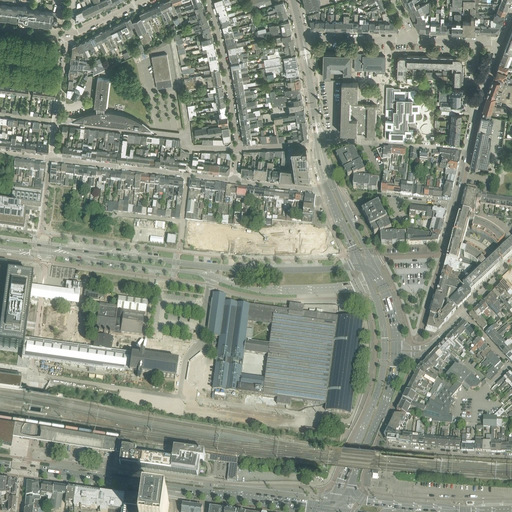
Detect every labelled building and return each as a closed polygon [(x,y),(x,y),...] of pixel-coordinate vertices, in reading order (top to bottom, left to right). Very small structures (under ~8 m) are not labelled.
[(20,20),(22,22),(27,23),(28,22),(32,22),(31,23),(38,24),(38,23),(42,24),(49,25),(49,24),(51,25),(52,20),(53,20),(56,20),(57,17),(56,17),(56,13),(52,13),(52,12),(47,11),(47,10),(44,10),(44,11),(40,10),(33,9),(29,9),(29,8),(26,8),(26,6),(22,5),(22,7),(17,6),(18,5),(17,5),(17,4),(14,0),(0,0),(0,17),(5,18),(9,18),(9,19),(16,20),(16,19),(20,19),(20,20)] [(87,7),(91,15),(97,12),(93,5),(92,5),(89,0),(85,0),(89,6),(87,7)] [(92,0),(95,4),(93,5),(97,12),(102,10),(96,0),(92,0)] [(96,0),(102,10),(107,8),(102,0),(101,1),(100,0),(96,0)] [(171,3),(170,0),(169,0),(165,2),(168,9),(171,8),(174,14),(177,12),(174,5),(173,3),(172,2),(171,3)] [(203,4),(201,0),(199,0),(193,2),(193,4),(185,7),(186,9),(188,9),(203,4)] [(224,3),(216,6),(218,11),(226,8),(232,6),(231,3),(236,2),(235,0),(234,0),(230,1),(224,3)] [(249,0),(251,7),(252,10),(275,3),(283,0),(249,0)] [(284,1),(283,0),(275,3),(275,4),(271,5),(272,7),(268,9),(269,11),(285,6),(284,1)] [(304,0),(305,1),(306,6),(307,7),(308,11),(307,12),(308,12),(319,9),(319,8),(318,4),(320,3),(319,0),(304,0)] [(371,10),(367,12),(369,13),(372,12),(374,11),(378,9),(380,8),(387,5),(386,4),(385,1),(385,0),(384,0),(383,0),(377,3),(377,4),(378,6),(377,6),(370,9),(371,10)] [(407,7),(409,11),(426,3),(424,0),(415,5),(414,3),(407,7)] [(475,6),(476,2),(475,0),(463,0),(463,7),(471,7),(474,7),(474,8),(475,8),(475,6)] [(84,1),(81,2),(84,9),(83,10),(86,17),(91,15),(87,7),(84,1)] [(425,32),(425,23),(426,17),(427,17),(427,16),(430,16),(431,1),(426,3),(409,11),(414,23),(418,31),(419,32),(422,32),(425,32)] [(165,2),(160,4),(168,21),(171,20),(166,10),(168,9),(165,2)] [(160,4),(155,7),(159,15),(160,14),(165,24),(169,23),(168,21),(160,4)] [(203,4),(188,9),(189,12),(196,9),(196,11),(197,12),(205,9),(203,4)] [(219,15),(220,16),(228,14),(228,13),(227,10),(233,8),(232,6),(226,8),(218,11),(219,15)] [(387,6),(384,8),(385,9),(386,12),(387,15),(389,20),(390,19),(392,22),(390,22),(390,31),(398,31),(399,29),(398,27),(395,22),(391,14),(389,9),(387,6)] [(155,7),(150,9),(157,24),(160,22),(157,16),(159,15),(155,7)] [(452,23),(452,32),(457,33),(458,13),(461,13),(461,7),(452,7),(452,10),(452,13),(452,16),(452,23)] [(505,16),(507,10),(499,7),(497,7),(493,7),(493,10),(497,10),(496,12),(505,16)] [(385,22),(385,31),(390,31),(390,22),(387,15),(386,12),(384,13),(383,10),(385,9),(384,8),(380,9),(381,12),(384,20),(385,22)] [(159,29),(158,27),(150,9),(145,11),(149,19),(150,18),(156,30),(159,29)] [(206,14),(205,9),(197,12),(197,14),(189,17),(189,20),(206,14)] [(76,22),(86,17),(83,10),(76,14),(75,21),(76,22)] [(141,13),(140,14),(142,17),(147,28),(150,36),(152,35),(151,32),(152,32),(150,27),(146,20),(149,19),(145,11),(141,13)] [(492,18),(502,22),(505,16),(496,12),(496,13),(495,13),(494,15),(485,15),(479,15),(479,11),(478,11),(475,11),(475,18),(480,18),(484,18),(485,18),(488,18),(491,18),(492,18)] [(228,14),(220,16),(221,21),(230,19),(229,16),(235,15),(234,12),(228,14)] [(200,21),(200,22),(208,20),(208,19),(206,14),(189,20),(185,21),(186,23),(192,22),(199,19),(200,21)] [(136,20),(133,21),(144,44),(152,40),(150,36),(147,28),(142,17),(136,20)] [(221,21),(223,27),(227,26),(226,25),(237,22),(235,17),(230,19),(221,21)] [(463,23),(463,33),(475,33),(475,21),(474,21),(474,17),(470,17),(470,21),(463,21),(463,23)] [(130,18),(126,21),(132,35),(133,37),(136,36),(134,33),(132,28),(134,27),(130,18)] [(480,25),(480,33),(491,34),(491,31),(491,30),(489,30),(487,29),(488,18),(485,18),(484,18),(480,18),(480,25)] [(498,33),(502,22),(492,18),(491,18),(488,18),(487,29),(489,30),(491,30),(491,31),(491,34),(496,34),(498,33)] [(201,24),(191,27),(191,30),(194,29),(210,25),(208,20),(200,22),(201,24)] [(126,21),(120,23),(124,30),(126,29),(127,32),(126,32),(128,37),(132,35),(126,21)] [(269,26),(270,31),(290,27),(289,21),(269,26)] [(227,26),(223,27),(224,32),(233,31),(233,30),(232,29),(231,25),(237,24),(237,22),(226,25),(227,26)] [(120,23),(115,26),(121,38),(123,41),(127,39),(124,34),(123,35),(122,31),(124,30),(120,23)] [(191,30),(189,31),(190,34),(198,31),(199,33),(202,33),(203,31),(203,32),(211,30),(210,25),(194,29),(191,30)] [(117,40),(121,38),(115,26),(111,28),(110,28),(113,35),(114,35),(117,40)] [(270,31),(258,33),(259,36),(260,39),(292,32),(290,27),(270,31)] [(110,28),(105,30),(114,48),(117,47),(111,36),(113,35),(110,28)] [(114,48),(105,30),(101,33),(102,36),(102,37),(104,40),(106,39),(111,50),(114,49),(114,48)] [(196,36),(197,39),(213,35),(211,30),(203,32),(204,34),(196,36)] [(101,33),(95,35),(101,47),(104,53),(107,52),(102,41),(103,41),(104,40),(102,37),(102,36),(101,33)] [(283,35),(276,36),(277,41),(293,38),(292,33),(283,35)] [(230,36),(225,37),(227,43),(237,41),(238,40),(237,38),(241,37),(243,36),(242,34),(230,37),(230,36)] [(95,35),(91,37),(97,51),(100,50),(99,48),(101,47),(95,35)] [(198,44),(214,40),(213,35),(197,39),(198,44)] [(97,51),(91,37),(86,39),(90,47),(90,46),(92,50),(93,49),(95,53),(97,51)] [(264,44),(261,44),(262,49),(270,47),(279,46),(294,43),(293,38),(277,41),(266,43),(266,45),(264,46),(264,44)] [(86,39),(81,42),(88,56),(91,55),(88,48),(89,47),(90,47),(86,39)] [(214,40),(198,44),(199,49),(207,47),(215,45),(214,40)] [(139,41),(135,41),(137,45),(138,47),(141,53),(145,50),(142,43),(140,44),(139,41)] [(88,56),(81,42),(76,44),(80,51),(82,51),(86,60),(89,59),(88,56)] [(279,47),(275,48),(275,51),(295,48),(294,43),(279,46),(279,47)] [(75,54),(80,51),(76,44),(73,46),(72,46),(71,56),(76,57),(76,56),(75,54)] [(237,46),(228,48),(228,49),(229,54),(241,51),(244,51),(244,48),(243,45),(237,47),(237,46)] [(295,48),(275,51),(276,57),(281,56),(280,55),(296,53),(295,48)] [(209,58),(209,59),(218,57),(216,51),(208,53),(208,55),(201,57),(198,58),(199,61),(201,61),(201,60),(209,58)] [(344,53),(345,53),(340,53),(324,52),(323,76),(331,77),(331,65),(344,66),(344,68),(343,68),(343,69),(344,69),(344,73),(351,73),(352,53),(344,53)] [(355,70),(363,70),(363,68),(364,68),(367,68),(367,69),(368,69),(368,68),(372,68),(372,69),(372,68),(376,69),(376,72),(384,73),(385,69),(385,56),(381,56),(380,56),(377,56),(376,56),(373,56),(373,55),(372,55),(372,56),(368,56),(368,55),(368,56),(364,56),(364,55),(364,54),(355,53),(355,70)] [(404,56),(404,57),(400,57),(398,59),(398,64),(396,64),(396,68),(406,68),(407,68),(407,65),(452,66),(452,69),(453,70),(453,83),(463,83),(463,66),(462,66),(462,61),(460,58),(457,58),(457,55),(453,55),(453,57),(407,55),(407,53),(403,53),(403,56),(404,56)] [(136,55),(132,57),(136,63),(140,61),(137,54),(136,55)] [(152,56),(156,80),(171,78),(167,54),(152,56)] [(268,58),(263,59),(264,63),(264,64),(297,59),(296,54),(281,56),(268,58)] [(71,57),(71,62),(90,65),(90,62),(80,61),(80,58),(76,58),(76,57),(71,56),(71,57)] [(206,62),(203,63),(203,66),(219,63),(218,57),(209,59),(205,60),(206,62)] [(297,59),(264,64),(265,67),(265,68),(265,69),(298,65),(297,59)] [(71,62),(70,70),(78,71),(79,69),(93,70),(93,75),(105,69),(104,66),(98,66),(94,65),(90,65),(71,62)] [(511,66),(509,66),(500,62),(497,68),(507,72),(511,72),(511,70),(511,66)] [(298,65),(265,69),(265,71),(266,73),(267,73),(274,72),(298,69),(298,68),(298,65)] [(497,68),(494,76),(495,76),(495,77),(501,79),(500,82),(505,84),(506,82),(507,82),(511,83),(511,77),(511,78),(510,78),(510,81),(508,80),(511,72),(507,72),(497,68)] [(78,71),(70,70),(69,78),(74,79),(75,75),(78,76),(78,75),(82,76),(83,72),(78,71)] [(212,75),(204,77),(204,80),(207,80),(208,86),(222,83),(220,73),(221,73),(221,72),(220,72),(212,74),(212,75)] [(201,75),(189,77),(184,78),(186,89),(196,87),(197,87),(196,81),(202,80),(201,75)] [(110,79),(98,77),(95,103),(94,107),(96,107),(96,108),(105,109),(105,108),(106,108),(110,79)] [(69,78),(68,86),(76,87),(77,84),(78,83),(74,83),(74,82),(75,82),(76,81),(76,79),(74,79),(69,78)] [(171,78),(156,80),(156,84),(157,88),(165,87),(172,86),(171,78)] [(282,81),(274,82),(275,87),(283,86),(284,89),(301,86),(300,78),(282,81)] [(493,79),(488,92),(511,95),(511,83),(507,82),(506,82),(505,84),(500,82),(493,79)] [(235,85),(236,90),(244,89),(244,88),(248,88),(248,86),(255,84),(255,82),(247,83),(235,85)] [(358,104),(351,104),(351,100),(353,100),(355,100),(356,100),(358,100),(358,82),(351,82),(342,82),(342,83),(341,83),(341,84),(341,85),(342,85),(342,86),(342,97),(341,133),(365,133),(365,137),(375,137),(376,105),(369,104),(358,104)] [(76,87),(72,97),(77,99),(79,100),(81,96),(82,94),(86,86),(85,85),(84,87),(82,87),(77,84),(76,87)] [(76,87),(68,86),(67,93),(67,95),(72,97),(76,87)] [(275,90),(269,91),(270,94),(270,96),(271,96),(291,93),(293,92),(302,91),(301,86),(284,89),(275,90)] [(385,138),(389,138),(389,139),(405,139),(405,137),(413,137),(413,129),(417,129),(417,123),(415,123),(415,121),(416,122),(416,112),(420,113),(420,104),(416,104),(416,99),(417,91),(408,91),(406,91),(400,90),(400,88),(394,88),(393,87),(388,87),(386,86),(386,115),(388,115),(388,120),(386,120),(385,128),(387,128),(387,130),(385,130),(385,137),(385,138)] [(463,90),(463,89),(450,89),(450,90),(449,90),(449,88),(440,88),(439,101),(441,102),(441,106),(440,106),(440,110),(451,110),(451,109),(451,106),(461,106),(462,106),(464,105),(464,102),(462,100),(462,97),(463,94),(462,94),(463,90)] [(302,97),(302,91),(293,92),(291,93),(271,96),(271,102),(302,97)] [(488,92),(487,96),(496,98),(497,98),(504,101),(511,101),(511,95),(488,92)] [(256,93),(254,93),(236,96),(237,101),(237,102),(245,101),(245,100),(245,98),(252,97),(253,98),(256,97),(256,93)] [(487,96),(483,111),(501,113),(505,114),(505,112),(506,112),(507,109),(506,108),(506,107),(496,105),(497,103),(495,102),(496,98),(487,96)] [(302,97),(271,102),(272,107),(279,106),(282,105),(288,104),(303,102),(302,97)] [(256,104),(238,107),(238,108),(239,110),(239,112),(247,111),(251,110),(250,108),(255,107),(256,107),(256,104)] [(288,113),(289,116),(274,118),(275,123),(290,121),(297,120),(306,119),(306,118),(305,118),(305,113),(304,112),(303,108),(304,108),(304,107),(295,109),(296,112),(288,113)] [(73,120),(80,121),(93,123),(95,122),(97,122),(97,123),(126,127),(126,126),(127,125),(130,127),(145,129),(151,130),(149,128),(148,127),(147,126),(144,124),(142,123),(141,122),(138,120),(135,118),(133,118),(131,117),(129,116),(127,115),(125,115),(123,114),(121,113),(119,113),(117,112),(114,112),(112,112),(110,112),(108,112),(105,111),(105,109),(96,108),(97,112),(94,112),(92,113),(90,113),(87,114),(85,115),(82,116),(79,117),(76,119),(74,119),(73,120)] [(450,121),(461,122),(461,115),(458,115),(456,115),(456,112),(451,111),(441,111),(441,114),(452,115),(452,118),(450,118),(450,121)] [(219,124),(222,123),(229,122),(227,116),(214,118),(209,119),(210,122),(217,120),(218,120),(219,123),(219,124)] [(481,116),(478,128),(488,130),(490,120),(490,117),(481,116)] [(290,124),(287,124),(288,130),(292,130),(298,129),(307,128),(306,119),(297,120),(290,121),(290,124)] [(491,138),(488,138),(489,130),(492,131),(493,120),(490,120),(488,130),(478,128),(471,166),(479,168),(480,165),(488,166),(489,157),(489,153),(491,138)] [(213,144),(225,144),(228,144),(232,142),(229,122),(222,123),(223,133),(224,140),(213,140),(213,144)] [(196,133),(194,133),(195,137),(194,137),(223,133),(222,123),(219,124),(219,123),(202,126),(202,128),(195,129),(196,133)] [(106,141),(105,147),(103,147),(101,159),(106,159),(108,145),(109,138),(110,132),(104,131),(104,137),(103,141),(106,141)] [(141,135),(128,134),(127,142),(140,143),(141,135)] [(459,142),(460,135),(449,135),(449,137),(450,137),(450,141),(447,141),(447,144),(452,144),(453,142),(459,142)] [(391,155),(392,147),(387,147),(387,148),(384,148),(377,150),(377,151),(383,163),(388,162),(387,160),(390,160),(391,155)] [(137,155),(133,154),(133,156),(132,156),(131,162),(139,163),(140,149),(138,148),(137,155)] [(352,148),(350,149),(342,152),(337,155),(344,169),(359,161),(352,148)] [(282,156),(281,168),(279,180),(290,181),(297,182),(298,182),(311,184),(307,153),(305,153),(304,153),(304,151),(306,152),(306,151),(306,149),(305,149),(301,149),(293,150),(292,150),(291,152),(292,152),(293,156),(295,170),(291,170),(284,169),(286,154),(282,153),(282,156)] [(421,152),(421,150),(417,150),(417,155),(416,160),(420,160),(419,161),(428,162),(428,160),(429,153),(428,153),(426,153),(426,152),(423,152),(421,152)] [(249,167),(248,176),(254,177),(255,165),(256,151),(253,152),(251,165),(249,164),(249,167)] [(267,166),(266,179),(272,179),(273,167),(275,155),(274,155),(274,151),(269,151),(268,158),(273,158),(273,162),(268,161),(267,166)] [(461,153),(435,151),(435,155),(440,155),(444,156),(460,159),(461,154),(461,153)] [(198,161),(197,170),(204,171),(205,162),(205,160),(205,159),(205,157),(206,152),(202,152),(201,158),(202,159),(202,162),(198,161)] [(443,160),(459,164),(460,159),(444,156),(440,155),(435,155),(439,156),(441,156),(440,160),(443,160)] [(254,177),(260,178),(262,160),(259,160),(259,165),(255,165),(254,177)] [(436,164),(435,167),(437,168),(441,169),(446,170),(457,172),(458,169),(458,168),(459,167),(458,166),(459,164),(443,160),(442,165),(436,164)] [(353,176),(354,179),(358,176),(364,173),(359,161),(344,169),(349,178),(353,176)] [(242,176),(248,176),(249,167),(244,166),(245,162),(242,162),(241,174),(242,176)] [(50,180),(50,183),(56,184),(56,181),(57,177),(57,174),(58,166),(52,165),(51,177),(54,177),(54,180),(50,180)] [(66,178),(65,187),(69,187),(69,183),(68,183),(69,179),(69,175),(73,176),(74,176),(75,168),(67,167),(66,178)] [(279,180),(281,168),(273,167),(272,179),(279,180)] [(407,185),(406,195),(411,196),(413,182),(413,179),(414,175),(408,175),(408,181),(407,185)] [(358,176),(354,179),(353,187),(362,188),(377,190),(378,182),(362,180),(361,179),(359,178),(358,176)] [(445,181),(443,189),(448,190),(452,191),(455,178),(445,176),(445,178),(445,181)] [(388,185),(387,193),(393,194),(395,179),(392,179),(391,185),(388,185)] [(395,179),(393,194),(400,195),(402,180),(395,179)] [(33,186),(33,189),(35,189),(43,190),(43,187),(41,186),(41,183),(38,182),(33,182),(33,186)] [(190,182),(190,183),(186,220),(187,220),(198,221),(199,220),(197,219),(199,208),(198,208),(199,204),(195,204),(195,201),(196,197),(197,197),(197,195),(200,196),(201,191),(202,183),(190,182)] [(411,196),(423,197),(424,188),(415,187),(415,182),(413,182),(411,196)] [(12,198),(12,201),(41,205),(43,191),(15,187),(15,193),(13,193),(12,198)] [(244,204),(246,188),(238,187),(236,199),(243,200),(242,204),(244,204)] [(253,202),(254,197),(255,189),(246,188),(244,204),(247,204),(248,201),(253,202)] [(450,200),(452,191),(448,190),(443,189),(442,199),(449,200),(450,200)] [(492,197),(485,196),(479,195),(479,194),(476,193),(477,192),(465,190),(460,211),(461,211),(472,214),(474,214),(475,209),(474,209),(477,198),(478,198),(477,202),(480,203),(480,204),(484,205),(489,205),(489,208),(490,208),(492,197)] [(288,205),(287,211),(291,212),(292,205),(294,204),(294,202),(295,194),(289,193),(288,205)] [(301,195),(299,209),(302,209),(302,203),(304,203),(302,223),(312,224),(315,196),(312,196),(311,196),(310,196),(309,196),(306,195),(301,195)] [(148,215),(156,216),(157,211),(158,203),(153,202),(152,210),(148,210),(148,215)] [(378,204),(367,210),(363,212),(370,225),(384,217),(383,216),(384,215),(383,216),(378,204)] [(0,226),(23,230),(25,217),(28,217),(29,214),(25,214),(26,210),(23,209),(19,209),(5,207),(1,206),(0,206),(0,226)] [(416,208),(416,213),(422,214),(422,219),(427,220),(428,210),(427,210),(416,208)] [(433,210),(433,215),(434,215),(433,220),(433,221),(436,221),(444,223),(447,214),(447,213),(446,212),(445,212),(433,210)] [(498,246),(503,241),(505,239),(506,238),(506,237),(504,236),(501,233),(499,231),(497,230),(497,229),(494,228),(492,226),(489,225),(487,223),(486,223),(484,222),(481,221),(478,220),(475,219),(470,218),(470,217),(470,215),(471,216),(472,214),(461,211),(460,214),(459,214),(454,232),(446,259),(456,262),(463,264),(464,264),(469,266),(474,250),(472,250),(473,248),(474,249),(474,248),(472,247),(470,246),(467,246),(466,250),(462,249),(468,225),(467,225),(468,223),(469,223),(473,225),(472,230),(473,231),(476,232),(478,232),(481,234),(483,235),(483,234),(482,234),(482,232),(487,234),(485,236),(487,237),(490,239),(494,242),(495,243),(494,242),(495,241),(499,244),(497,246),(498,246)] [(233,221),(233,225),(242,226),(243,217),(235,216),(235,221),(233,221)] [(379,233),(381,236),(385,233),(391,230),(384,217),(370,225),(375,235),(379,233)] [(441,234),(444,223),(436,221),(433,221),(433,220),(432,220),(430,231),(441,234)] [(186,222),(182,248),(200,250),(201,238),(201,236),(203,224),(186,222)] [(321,228),(300,231),(302,243),(304,255),(307,255),(325,254),(324,247),(326,246),(326,234),(322,235),(321,228)] [(407,235),(406,245),(422,244),(426,244),(428,234),(426,234),(408,231),(408,232),(407,235)] [(387,235),(386,235),(385,233),(381,236),(381,245),(405,244),(405,235),(406,235),(406,234),(387,235)] [(429,234),(428,234),(426,244),(436,244),(438,243),(439,238),(433,236),(428,235),(429,234)] [(175,246),(177,237),(168,236),(168,240),(167,245),(175,246)] [(201,238),(200,250),(246,253),(246,254),(254,254),(261,255),(261,253),(284,254),(304,255),(302,243),(301,243),(201,238)] [(507,243),(506,244),(485,264),(482,260),(486,257),(484,255),(482,253),(481,252),(480,253),(481,253),(480,255),(476,252),(478,250),(477,250),(476,252),(474,250),(469,266),(471,266),(472,267),(465,274),(462,278),(459,281),(464,287),(472,295),(472,294),(471,293),(511,254),(511,241),(511,240),(510,241),(507,244),(507,243)] [(456,262),(446,259),(444,268),(452,270),(456,271),(457,269),(461,270),(462,267),(465,267),(463,273),(465,274),(472,267),(471,266),(469,266),(464,264),(463,264),(462,266),(455,264),(456,262)] [(0,345),(22,348),(23,348),(25,339),(25,336),(26,335),(25,335),(26,330),(26,325),(27,325),(27,324),(26,324),(27,324),(27,321),(27,320),(28,320),(28,319),(27,319),(29,309),(29,308),(29,304),(29,303),(30,298),(31,298),(35,298),(35,299),(36,299),(36,298),(37,299),(39,287),(32,286),(33,275),(19,274),(21,264),(21,263),(0,260),(0,345)] [(42,270),(43,264),(26,261),(25,267),(42,270)] [(444,268),(443,272),(459,276),(460,273),(453,272),(452,272),(452,270),(444,268)] [(459,276),(443,272),(442,276),(459,281),(462,278),(459,276)] [(459,281),(442,276),(437,293),(436,294),(452,307),(454,305),(457,309),(472,295),(464,287),(459,281)] [(511,292),(504,282),(500,286),(511,299),(506,303),(510,307),(511,304),(511,292)] [(66,287),(67,287),(68,287),(67,291),(58,290),(51,289),(50,300),(56,301),(57,301),(73,303),(77,304),(78,305),(78,304),(81,285),(68,283),(66,283),(66,287)] [(495,290),(505,302),(506,303),(511,299),(500,286),(495,290)] [(48,300),(49,300),(50,300),(51,289),(50,288),(46,288),(42,287),(39,287),(37,299),(41,299),(43,299),(44,300),(48,300)] [(83,299),(104,301),(105,292),(100,291),(98,291),(85,289),(83,299)] [(495,290),(492,293),(498,299),(499,298),(500,299),(500,300),(503,303),(505,302),(495,290)] [(492,293),(489,296),(499,307),(502,305),(497,300),(498,299),(492,293)] [(213,297),(213,300),(212,300),(208,327),(208,330),(207,336),(209,336),(216,337),(220,337),(220,339),(219,348),(218,353),(218,354),(217,358),(218,358),(218,357),(243,360),(242,361),(243,361),(243,360),(244,351),(245,352),(268,354),(269,355),(268,358),(268,360),(266,379),(241,375),(242,366),(217,363),(216,370),(215,377),(214,383),(214,386),(213,388),(213,389),(215,389),(225,391),(227,391),(237,392),(239,393),(242,393),(264,396),(265,396),(276,398),(278,398),(278,399),(277,403),(277,404),(278,404),(286,405),(289,406),(290,406),(291,400),(305,402),(304,403),(306,403),(307,402),(308,402),(327,405),(326,405),(327,405),(326,410),(326,411),(328,411),(331,412),(332,412),(333,412),(343,413),(343,414),(344,414),(349,414),(351,415),(351,414),(351,413),(351,409),(357,367),(358,357),(359,351),(360,342),(362,331),(362,328),(363,322),(363,321),(355,320),(353,319),(334,317),(332,317),(331,316),(318,315),(318,314),(316,313),(316,314),(303,313),(304,306),(297,305),(290,304),(289,311),(281,310),(278,309),(249,305),(249,304),(249,305),(246,305),(245,305),(243,305),(238,304),(235,303),(231,303),(229,303),(225,302),(225,300),(226,296),(214,294),(213,297)] [(436,294),(430,315),(437,318),(445,324),(456,311),(452,307),(436,294)] [(489,296),(486,299),(492,305),(497,311),(500,308),(499,307),(489,296)] [(121,333),(141,336),(144,313),(145,313),(146,313),(145,313),(147,302),(146,301),(144,301),(140,301),(140,300),(139,300),(135,300),(135,299),(134,299),(134,300),(131,299),(128,299),(125,299),(125,298),(124,298),(119,298),(118,297),(117,307),(100,304),(99,306),(99,307),(96,332),(98,332),(98,333),(100,333),(100,332),(104,333),(103,334),(105,334),(105,333),(109,333),(109,334),(110,335),(111,334),(113,334),(120,335),(121,333)] [(486,299),(483,301),(489,308),(493,311),(492,311),(496,315),(498,318),(500,320),(506,315),(500,308),(497,311),(492,305),(486,299)] [(65,315),(55,313),(57,302),(51,301),(50,304),(49,304),(48,311),(49,312),(48,317),(53,317),(53,320),(58,321),(58,324),(64,324),(65,319),(64,319),(65,315)] [(483,302),(479,305),(490,317),(492,319),(496,315),(492,311),(490,313),(487,310),(488,308),(486,306),(483,302)] [(503,304),(509,312),(511,315),(511,309),(510,307),(506,303),(505,302),(503,303),(503,304)] [(483,313),(488,319),(490,317),(479,305),(476,308),(482,315),(483,313)] [(476,308),(473,311),(483,323),(484,323),(489,329),(491,327),(485,321),(480,316),(482,315),(476,308)] [(483,323),(473,311),(469,315),(485,333),(489,329),(484,323),(483,323)] [(88,321),(89,313),(81,313),(80,325),(83,325),(83,321),(88,321)] [(427,328),(438,331),(445,324),(437,318),(430,315),(427,328)] [(467,325),(464,322),(463,322),(460,324),(464,329),(466,331),(470,335),(471,336),(475,340),(478,337),(467,325)] [(497,323),(485,334),(489,338),(495,332),(494,331),(496,329),(497,329),(500,326),(497,323)] [(464,329),(460,324),(456,328),(462,334),(464,333),(468,337),(469,336),(470,335),(466,331),(464,329)] [(495,332),(489,338),(493,342),(505,331),(507,329),(505,327),(497,334),(495,332)] [(456,328),(453,331),(459,338),(464,343),(465,342),(464,341),(465,340),(461,336),(462,334),(456,328)] [(453,331),(449,335),(456,341),(457,340),(462,345),(463,344),(464,343),(459,338),(453,331)] [(507,333),(505,331),(493,342),(496,346),(503,340),(502,339),(501,338),(507,333)] [(40,359),(40,360),(49,361),(63,363),(91,367),(92,367),(95,367),(104,369),(104,368),(107,369),(107,370),(108,370),(108,369),(120,371),(121,371),(128,372),(129,372),(130,372),(132,372),(132,373),(133,373),(133,372),(137,373),(137,376),(140,377),(141,373),(174,378),(174,379),(175,379),(175,376),(177,367),(177,360),(176,360),(143,356),(144,353),(140,352),(139,355),(138,355),(134,354),(120,353),(119,352),(116,352),(115,352),(115,351),(114,351),(114,352),(113,352),(111,352),(112,347),(111,347),(112,345),(112,344),(113,343),(112,342),(113,339),(113,338),(105,337),(103,337),(96,336),(95,335),(94,340),(94,341),(93,349),(90,349),(90,348),(89,348),(89,349),(86,348),(85,348),(82,348),(82,347),(81,347),(77,347),(73,346),(72,346),(69,346),(69,345),(68,345),(68,346),(65,345),(65,344),(64,344),(64,345),(61,345),(61,344),(60,344),(57,344),(57,343),(56,343),(56,344),(52,343),(53,343),(52,343),(48,343),(48,342),(47,343),(44,342),(43,342),(44,343),(41,359),(40,359)] [(447,338),(446,339),(457,348),(459,350),(460,351),(462,349),(463,348),(460,345),(456,341),(449,335),(447,338)] [(510,336),(504,341),(503,340),(496,346),(499,349),(510,340),(511,338),(510,336)] [(471,351),(471,350),(476,346),(476,347),(482,342),(479,338),(473,344),(474,345),(469,349),(471,351)] [(22,358),(21,359),(22,359),(22,357),(24,357),(24,358),(25,358),(25,357),(28,358),(29,358),(30,358),(29,358),(31,341),(32,341),(32,340),(31,340),(27,340),(28,339),(27,339),(27,340),(25,340),(25,339),(23,348),(23,351),(22,351),(22,352),(22,353),(22,357),(21,358),(22,358)] [(457,348),(446,339),(443,342),(449,348),(451,346),(457,352),(459,350),(457,348)] [(511,342),(510,340),(499,349),(502,353),(511,344),(511,342)] [(43,342),(42,342),(38,341),(35,341),(33,341),(32,341),(31,341),(29,358),(30,358),(33,359),(39,359),(40,360),(40,359),(41,359),(44,343),(43,342)] [(443,342),(439,346),(450,356),(454,360),(455,359),(457,357),(453,352),(452,353),(448,349),(449,348),(443,342)] [(479,350),(485,345),(483,343),(482,342),(476,347),(476,346),(471,350),(471,351),(470,352),(473,355),(475,354),(473,352),(478,349),(479,350)] [(506,357),(511,351),(511,350),(510,349),(511,347),(511,344),(502,353),(506,357)] [(478,355),(476,356),(478,358),(481,355),(488,349),(485,345),(479,350),(480,352),(477,354),(478,355)] [(436,349),(442,355),(445,357),(447,358),(448,359),(452,365),(454,367),(455,365),(458,367),(460,363),(455,359),(454,360),(450,356),(439,346),(438,347),(436,349)] [(436,349),(435,350),(433,353),(432,353),(439,359),(444,363),(446,359),(447,358),(445,357),(442,355),(436,349)] [(485,359),(491,352),(488,349),(481,355),(484,359),(485,359)] [(487,360),(481,365),(483,367),(494,356),(491,352),(485,359),(487,360)] [(432,353),(429,357),(436,363),(438,365),(441,367),(442,365),(444,363),(439,359),(432,353)] [(498,359),(494,356),(483,367),(485,369),(490,364),(491,365),(498,359)] [(429,357),(426,360),(432,366),(434,367),(435,368),(438,365),(436,363),(429,357)] [(501,362),(498,359),(491,365),(493,366),(487,371),(486,372),(488,374),(490,372),(492,370),(494,368),(501,362)] [(426,360),(422,364),(429,370),(430,368),(433,370),(438,374),(441,376),(443,373),(440,371),(435,368),(434,367),(432,366),(426,360)] [(501,362),(494,368),(498,372),(504,366),(501,362)] [(464,371),(467,367),(460,363),(458,367),(464,371)] [(416,370),(424,375),(436,382),(446,387),(450,390),(454,386),(444,380),(444,381),(434,375),(433,377),(426,372),(429,370),(422,364),(416,370)] [(454,367),(452,369),(449,372),(446,376),(457,382),(462,386),(464,383),(471,375),(464,371),(458,367),(455,365),(454,367)] [(467,367),(464,371),(471,375),(473,377),(476,373),(467,367)] [(412,379),(421,383),(424,375),(416,370),(412,379)] [(0,383),(20,386),(21,380),(21,375),(0,372),(0,383)] [(509,373),(497,384),(497,385),(498,386),(505,380),(506,382),(511,376),(511,375),(510,373),(509,373)] [(477,381),(473,377),(471,375),(464,383),(472,389),(477,389),(481,384),(477,381)] [(509,386),(511,383),(511,376),(506,382),(500,388),(499,388),(500,390),(507,384),(509,386)] [(421,383),(412,379),(410,383),(421,389),(422,387),(426,389),(425,391),(428,393),(431,388),(428,387),(422,384),(421,383)] [(434,401),(430,399),(426,408),(415,404),(413,404),(412,403),(403,399),(401,401),(411,406),(410,407),(424,412),(422,417),(432,420),(432,422),(440,423),(451,423),(452,424),(452,422),(453,415),(449,415),(450,407),(455,400),(454,400),(451,398),(462,386),(457,382),(454,386),(450,390),(446,387),(438,397),(437,397),(434,401)] [(432,389),(430,393),(433,395),(437,397),(438,397),(446,387),(436,382),(433,386),(433,387),(433,388),(432,389)] [(410,383),(408,388),(416,392),(419,393),(420,392),(423,393),(427,395),(428,393),(425,391),(424,391),(421,389),(410,383)] [(505,396),(501,400),(502,402),(505,399),(505,400),(511,393),(511,389),(508,394),(505,396)] [(407,390),(403,399),(412,403),(413,404),(415,404),(417,401),(419,396),(415,394),(407,390)] [(411,406),(401,401),(395,415),(413,415),(413,413),(407,413),(410,407),(411,406)] [(413,415),(395,415),(392,419),(397,421),(403,423),(407,424),(408,421),(410,422),(413,415)] [(496,430),(496,427),(496,420),(497,420),(497,416),(493,416),(483,416),(483,422),(483,426),(483,427),(491,427),(491,430),(494,430),(496,430)] [(397,421),(392,419),(390,424),(400,428),(406,429),(407,424),(403,423),(397,421)] [(411,444),(412,444),(413,444),(413,445),(415,445),(415,444),(418,444),(420,428),(420,422),(417,422),(416,433),(413,433),(412,435),(412,440),(411,444)] [(400,428),(390,424),(388,429),(397,433),(405,434),(406,433),(406,429),(400,428)] [(0,443),(11,447),(12,440),(14,428),(10,427),(9,427),(8,427),(4,426),(0,425),(0,443)] [(431,429),(429,446),(432,446),(432,447),(434,447),(435,446),(438,446),(438,438),(436,438),(434,438),(435,429),(435,427),(432,427),(431,429)] [(397,433),(388,429),(386,433),(390,435),(389,435),(394,438),(412,440),(412,435),(409,435),(405,434),(397,433)] [(390,435),(386,433),(384,436),(387,442),(406,444),(411,445),(411,444),(412,440),(394,438),(389,435),(390,435)] [(466,451),(470,451),(475,451),(475,443),(470,443),(471,435),(467,435),(466,451)] [(483,441),(482,451),(491,452),(491,436),(486,436),(486,441),(483,441)] [(483,438),(476,438),(475,443),(475,451),(482,451),(483,441),(483,438)] [(116,450),(123,451),(122,454),(122,453),(122,454),(122,455),(121,460),(120,466),(121,466),(198,477),(198,476),(200,460),(204,460),(219,462),(220,456),(217,455),(201,453),(175,449),(175,450),(174,454),(137,449),(137,448),(123,447),(123,444),(117,443),(116,450)] [(229,464),(229,469),(238,470),(238,467),(239,460),(239,458),(230,457),(229,464)] [(10,489),(11,489),(11,495),(16,495),(17,481),(11,480),(10,485),(10,487),(10,488),(9,488),(9,489),(10,489)] [(28,482),(27,496),(41,497),(43,484),(28,482)] [(63,496),(68,497),(69,488),(55,486),(53,500),(52,508),(52,511),(59,511),(59,510),(61,510),(63,496)] [(68,497),(66,505),(69,505),(70,504),(75,505),(77,489),(76,489),(75,488),(74,488),(73,489),(69,488),(68,497)] [(100,496),(100,493),(77,489),(75,505),(74,507),(81,508),(81,510),(82,510),(82,508),(91,509),(98,509),(99,503),(104,503),(105,497),(100,496)] [(98,509),(97,511),(116,511),(119,511),(123,511),(124,511),(126,497),(125,497),(125,496),(121,495),(119,495),(101,493),(100,493),(100,496),(105,497),(104,503),(99,503),(98,509)] [(1,496),(1,498),(1,503),(6,502),(9,503),(9,504),(15,504),(16,497),(5,496),(1,496)] [(41,505),(41,501),(41,497),(27,496),(26,508),(44,510),(47,510),(48,505),(41,505)] [(124,511),(143,511),(146,499),(145,499),(145,500),(140,499),(126,497),(126,496),(125,496),(125,497),(126,497),(124,511)] [(143,511),(167,511),(169,502),(161,501),(155,500),(146,499),(143,511)] [(13,511),(14,511),(15,510),(15,504),(9,504),(9,503),(6,502),(1,503),(1,504),(5,504),(5,507),(2,507),(2,511),(13,511)]
